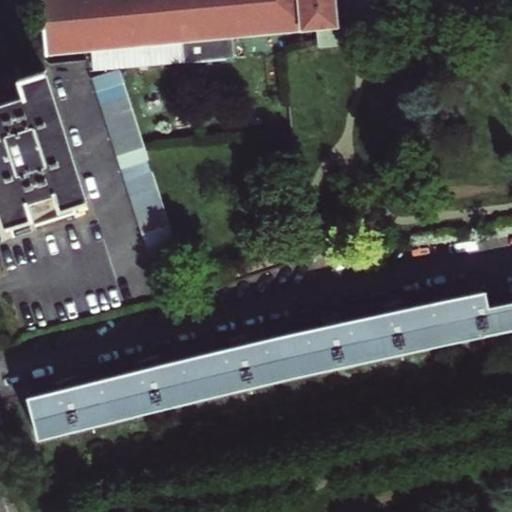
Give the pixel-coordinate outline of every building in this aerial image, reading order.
[(42,11),(40,0),(29,0),(30,12),(42,11)] [(232,36),(302,29),(299,0),(40,0),(42,11),(45,54),(92,50),(182,41),(183,62),(235,58),(232,36)] [(299,0),(302,29),(316,28),(337,27),(334,0),(299,0)] [(337,27),(316,28),(318,43),(318,44),(345,42),(343,26),(337,27)] [(93,71),(183,62),(182,41),(92,50),(93,71)] [(93,79),(97,91),(127,82),(123,69),(93,79)] [(61,208),(72,205),(85,201),(44,72),(20,80),(25,96),(0,104),(0,190),(11,224),(34,217),(28,200),(55,191),(61,208)] [(127,82),(97,91),(101,104),(131,95),(127,82)] [(131,95),(101,104),(106,118),(135,109),(131,95)] [(135,109),(106,118),(109,130),(139,122),(135,109)] [(109,130),(114,143),(143,135),(139,122),(109,130)] [(114,143),(117,156),(147,148),(143,135),(114,143)] [(147,148),(117,156),(122,169),(151,160),(148,151),(147,148)] [(122,169),(126,183),(155,174),(151,160),(122,169)] [(155,174),(126,183),(130,196),(159,187),(155,174)] [(130,196),(134,209),(163,200),(159,187),(130,196)] [(163,200),(134,209),(138,222),(167,213),(163,200)] [(167,213),(138,222),(142,235),(171,226),(167,213)] [(171,226),(142,235),(146,248),(175,240),(171,226)] [(146,248),(150,261),(179,252),(175,240),(146,248)] [(122,373),(74,385),(73,385),(57,390),(42,393),(26,397),(37,439),(164,409),(315,373),(506,332),(511,330),(511,308),(489,313),(487,307),(485,297),(484,292),(456,298),(398,310),(384,312),(371,315),(354,319),(339,322),(323,326),(308,329),(297,331),(247,343),(231,347),(205,353),(188,357),(156,365),(141,368),(122,373)] [(391,303),(383,305),(384,312),(398,310),(396,301),(391,303)] [(511,302),(487,307),(489,313),(511,308),(511,302)] [(323,326),(339,322),(337,314),(329,316),(322,319),(323,326)] [(231,347),(247,343),(245,334),(237,337),(230,340),(231,347)] [(146,360),(140,362),(141,368),(156,365),(154,356),(146,360)] [(73,385),(74,385),(71,377),(64,379),(56,383),(57,390),(73,385)]
